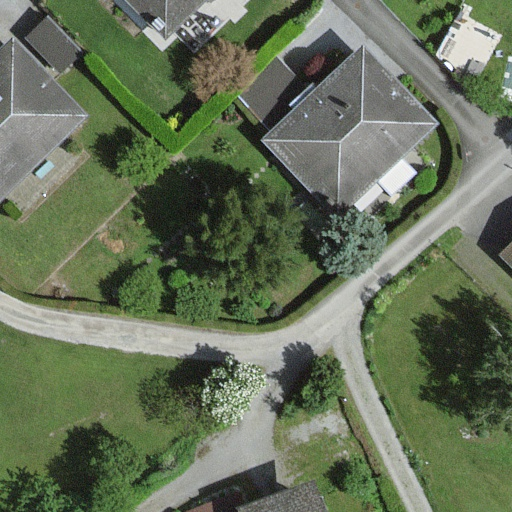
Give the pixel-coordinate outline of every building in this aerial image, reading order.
[(131,0),(165,35),(201,0),(131,0)] [(0,52),(0,195),(82,117),(10,43),(0,52)] [(271,48),(236,91),(273,120),(308,77),(271,48)] [(269,134),(332,206),(428,123),(365,50),(269,134)] [(321,511),(312,485),(239,511),(321,511)]
